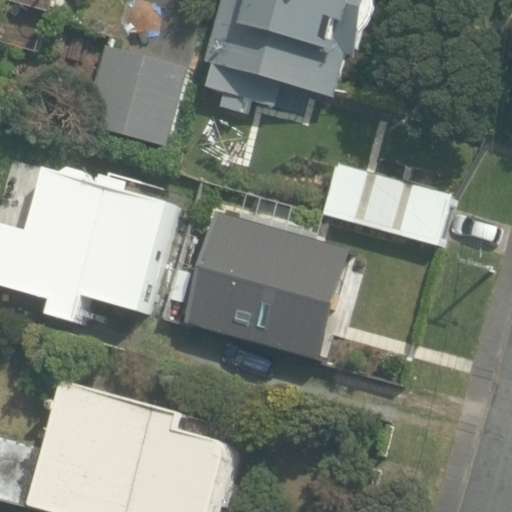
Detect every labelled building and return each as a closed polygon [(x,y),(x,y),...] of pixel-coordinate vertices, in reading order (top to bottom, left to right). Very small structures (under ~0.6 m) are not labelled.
[(7,0),(63,15),(67,0),(7,0)] [(230,107),(252,114),(256,100),(264,102),(271,77),(347,98),(358,60),(366,63),(383,0),(232,0),(215,63),(225,66),(219,89),(234,94),(230,107)] [(95,135),(172,156),(196,69),(119,49),(95,135)] [(335,216),(448,247),(461,197),(349,167),(335,216)] [(61,318),(89,326),(97,296),(155,312),(184,208),(61,174),(44,236),(9,226),(0,261),(0,284),(65,303),(61,318)] [(230,218),(200,330),(337,367),(367,255),(230,218)] [(6,499),(52,511),(229,511),(242,469),(243,458),(239,449),(231,443),(195,434),(199,418),(75,383),(55,453),(22,443),(6,499)]
